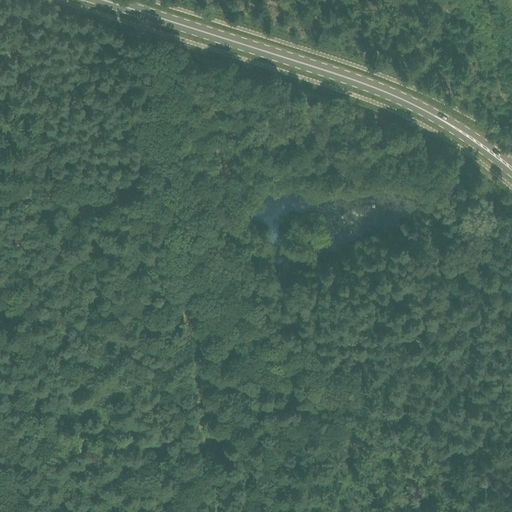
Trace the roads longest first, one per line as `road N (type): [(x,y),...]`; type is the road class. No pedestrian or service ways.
road 1 (secondary): [(142,12),(398,97),(498,157)]
road 2 (track): [(203,455),(511,497)]
